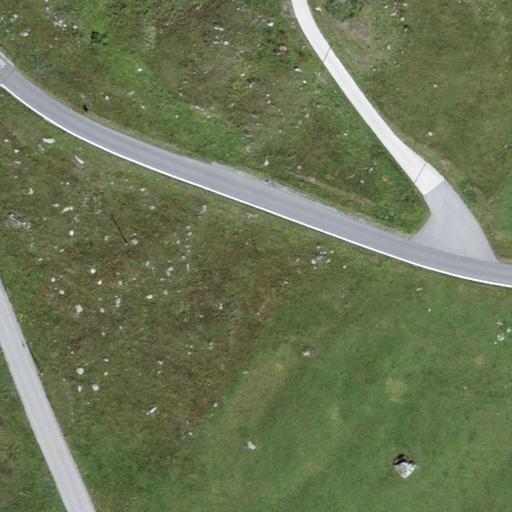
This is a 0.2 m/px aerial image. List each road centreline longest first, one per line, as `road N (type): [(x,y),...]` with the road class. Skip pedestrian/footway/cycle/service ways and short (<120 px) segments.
road 1 (tertiary): [(0,71),(124,147),(396,249),(511,277)]
road 2 (track): [(297,0),(326,55),(437,191),(463,267)]
road 3 (unclassified): [(0,313),(80,511)]
